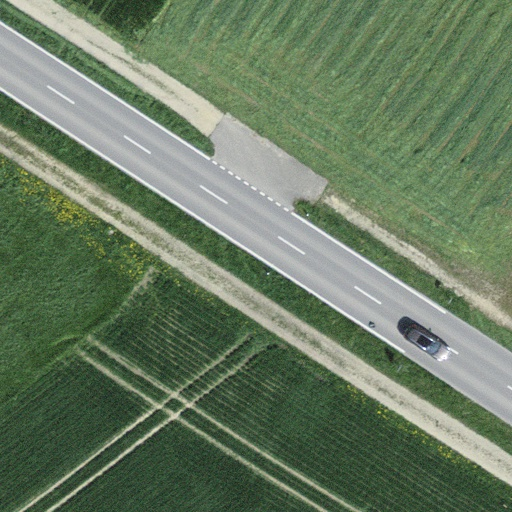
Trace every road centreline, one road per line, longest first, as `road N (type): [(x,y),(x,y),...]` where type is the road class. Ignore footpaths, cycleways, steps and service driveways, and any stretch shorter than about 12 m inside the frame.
road 1 (track): [(0,136),(511,466)]
road 2 (secondary): [(511,387),(0,57)]
road 3 (track): [(219,127),(23,0)]
road 4 (track): [(219,127),(321,193)]
